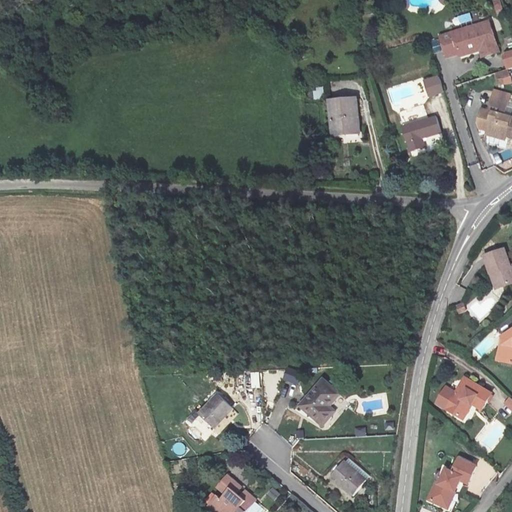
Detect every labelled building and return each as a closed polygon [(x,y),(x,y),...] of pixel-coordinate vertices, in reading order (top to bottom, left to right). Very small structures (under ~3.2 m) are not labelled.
[(470,13),(458,16),(460,23),(472,20),(470,13)] [(481,56),(498,51),(488,20),(439,36),(446,57),(478,46),(481,56)] [(511,51),(503,55),(508,68),(511,66),(511,51)] [(507,70),(495,73),(499,85),(511,82),(507,70)] [(444,90),(439,75),(425,80),(429,94),(444,90)] [(315,100),(324,97),(322,88),(312,90),(315,100)] [(510,94),(494,89),(489,108),(498,110),(497,115),(481,112),(478,124),(480,131),(511,138),(511,119),(504,117),(510,94)] [(356,98),(329,100),(331,133),(358,131),(356,98)] [(423,137),(439,132),(434,116),(402,126),(409,151),(426,146),(423,137)] [(499,268),(494,250),(476,256),(482,275),(483,275),(488,291),(507,285),(501,268),(499,268)] [(456,305),(459,313),(467,311),(464,302),(456,305)] [(511,328),(500,338),(504,343),(503,349),(500,349),(498,361),(511,362),(511,328)] [(284,380),(299,384),(302,371),(287,367),(284,380)] [(251,372),(251,387),(260,387),(260,372),(251,372)] [(467,401),(472,405),(481,410),(492,394),(464,378),(445,409),(457,416),(467,401)] [(329,400),(309,383),(287,410),(315,433),(323,423),(316,417),(329,400)] [(201,434),(219,415),(203,401),(185,421),(201,434)] [(463,419),(472,405),(467,401),(457,416),(463,419)] [(366,427),(355,427),(355,436),(367,436),(366,427)] [(476,469),(460,461),(453,474),(448,470),(440,486),(438,485),(430,501),(444,508),(453,492),(458,487),(461,480),(469,485),(476,469)] [(355,492),(332,471),(319,486),(342,507),(355,492)] [(222,511),(223,511),(240,511),(243,508),(216,484),(206,495),(213,501),(207,506),(202,501),(193,511),(222,511)] [(266,496),(275,502),(281,493),(273,488),(266,496)]
